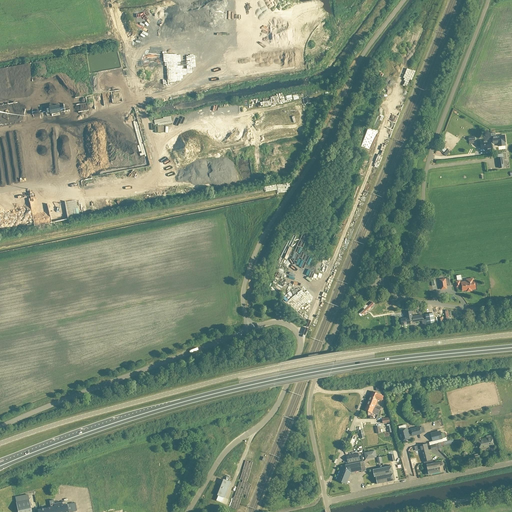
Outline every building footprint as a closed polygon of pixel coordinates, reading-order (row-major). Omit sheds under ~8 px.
[(54,106),(37,110),(38,115),(42,114),(42,113),(50,111),(51,113),(55,112),(54,106)] [(495,137),(495,133),(491,134),(491,138),(492,138),(493,144),(498,143),(498,147),(505,146),(504,136),(495,137)] [(480,142),(477,143),(477,147),(481,147),(481,150),(485,149),(485,151),(487,150),(487,149),(491,148),(490,144),(491,143),(491,139),(490,140),(490,139),(488,139),(488,141),(480,142)] [(473,281),(473,279),(466,280),(466,282),(461,283),(461,284),(459,284),(459,282),(455,282),(456,287),(460,287),(460,286),(461,286),(462,291),(466,290),(467,292),(471,291),(471,290),(475,289),(475,287),(476,287),(476,286),(477,285),(476,284),(476,283),(475,283),(474,283),(474,281),(473,281)] [(362,315),(374,305),(372,303),(367,307),(365,305),(362,308),(364,310),(360,313),(362,315)] [(412,317),(411,312),(405,313),(406,318),(401,319),(402,325),(410,324),(410,322),(412,321),(413,323),(422,322),(423,327),(423,328),(426,327),(425,320),(423,320),(422,315),(412,317)] [(433,313),(425,315),(427,325),(434,323),(433,313)] [(369,397),(377,400),(381,401),(383,396),(379,395),(371,392),(369,397)] [(366,406),(379,411),(380,408),(375,406),(376,403),(368,400),(366,406)] [(377,415),(379,411),(366,406),(364,410),(372,413),(377,415)] [(399,431),(401,441),(409,439),(408,437),(411,436),(412,436),(421,434),(419,427),(410,430),(407,431),(407,429),(399,431)] [(428,444),(429,445),(440,443),(447,441),(446,438),(445,438),(444,433),(441,434),(440,431),(430,434),(432,442),(428,443),(428,444)] [(486,438),(478,440),(480,450),(494,447),(492,437),(491,437),(491,435),(486,437),(486,438)] [(426,465),(433,464),(432,460),(430,460),(427,447),(429,446),(429,445),(428,444),(419,446),(423,462),(424,464),(426,465)] [(445,451),(442,454),(447,459),(450,456),(445,451)] [(347,463),(359,461),(358,454),(346,457),(347,461),(347,463)] [(340,466),(335,480),(346,484),(350,473),(361,471),(361,473),(363,473),(363,472),(366,472),(364,462),(340,466)] [(441,462),(426,465),(428,475),(440,473),(440,472),(443,472),(441,462)] [(381,468),(381,466),(378,466),(379,469),(372,470),(374,478),(375,477),(377,485),(394,481),(391,466),(381,468)] [(109,474),(56,484),(58,493),(111,483),(109,474)] [(224,498),(230,483),(224,481),(218,495),(219,496),(223,497),(224,498)] [(17,511),(30,511),(28,500),(29,500),(27,495),(15,497),(16,503),(17,511)] [(120,496),(84,503),(86,511),(121,505),(120,496)] [(54,504),(53,500),(49,501),(50,507),(51,507),(51,508),(33,511),(74,511),(77,511),(75,504),(66,505),(66,502),(54,504)]
